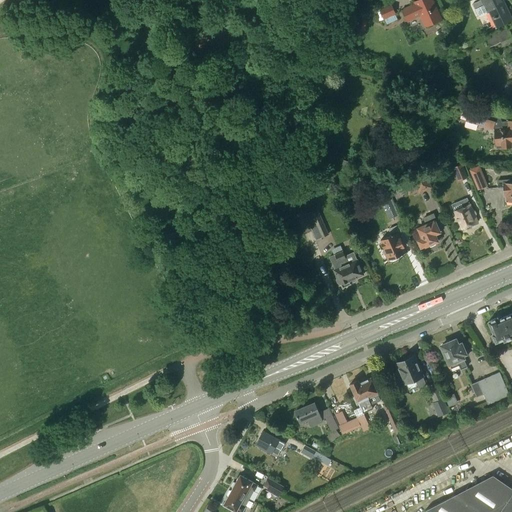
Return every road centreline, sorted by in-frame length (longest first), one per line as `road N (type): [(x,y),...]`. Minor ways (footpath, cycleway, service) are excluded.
road 1 (residential): [(183,363),(337,328),(511,251)]
road 2 (residential): [(236,390),(245,408),(511,290)]
road 3 (secondary): [(236,390),(511,270)]
road 4 (secondary): [(0,495),(197,407)]
